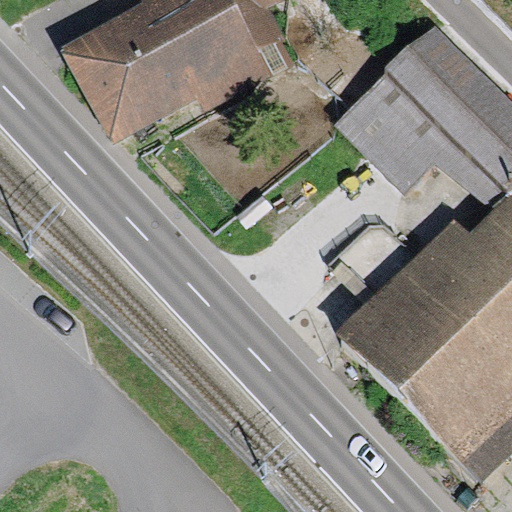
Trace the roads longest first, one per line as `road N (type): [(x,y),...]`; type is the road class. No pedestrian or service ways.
road 1 (primary): [(0,81),(402,511)]
road 2 (unclassified): [(203,505),(0,316)]
